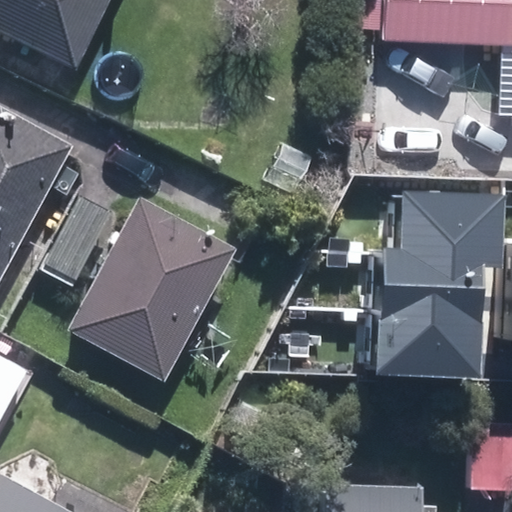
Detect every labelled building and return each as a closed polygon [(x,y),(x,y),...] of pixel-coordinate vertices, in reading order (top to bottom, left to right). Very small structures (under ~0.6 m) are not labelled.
[(0,0),(0,37),(69,70),(101,0),(0,0)] [(507,0),(379,0),(378,33),(506,40),(507,0)] [(0,264),(66,145),(0,109),(0,264)] [(225,242),(130,193),(62,323),(157,372),(225,242)] [(68,279),(101,212),(72,198),(39,265),(68,279)] [(490,200),(382,199),(380,360),(380,377),(488,378),(488,361),(490,200)] [(511,462),(511,418),(469,416),(465,489),(510,492),(511,462)] [(65,511),(0,476),(0,511),(65,511)] [(319,487),(318,511),(412,511),(413,487),(319,487)]
